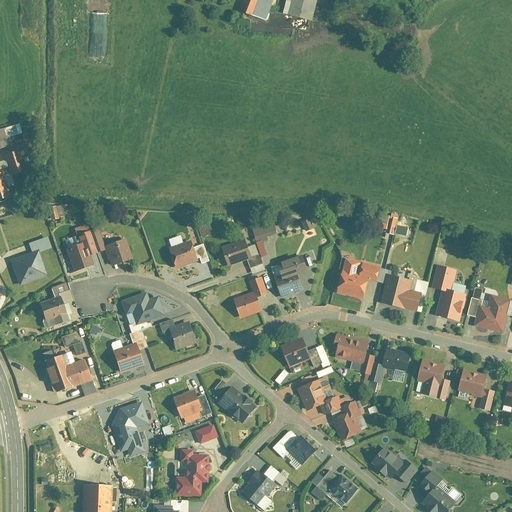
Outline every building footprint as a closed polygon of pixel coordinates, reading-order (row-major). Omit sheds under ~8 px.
[(242,0),(237,16),(263,25),(272,0),(242,0)] [(288,0),(284,16),(308,22),(313,0),(288,0)] [(2,156),(8,179),(22,176),(16,153),(2,156)] [(60,204),(44,207),(48,222),(63,218),(60,204)] [(188,212),(180,216),(186,228),(194,224),(188,212)] [(235,220),(239,232),(247,229),(243,217),(235,220)] [(269,220),(273,229),(280,227),(276,217),(269,220)] [(299,222),(302,232),(309,230),(306,219),(299,222)] [(196,225),(201,239),(212,235),(207,221),(196,225)] [(92,254),(103,250),(108,265),(126,259),(119,240),(103,246),(97,227),(85,231),(92,254)] [(86,267),(83,257),(92,254),(85,231),(73,235),(77,245),(62,250),(70,273),(86,267)] [(254,233),(256,244),(267,242),(265,231),(254,233)] [(396,233),(394,240),(404,243),(406,236),(396,233)] [(28,244),(31,255),(38,252),(50,248),(47,238),(28,244)] [(220,250),(225,267),(248,260),(243,244),(220,250)] [(167,252),(172,268),(196,261),(191,245),(167,252)] [(199,265),(207,263),(202,246),(193,248),(199,265)] [(31,255),(10,261),(18,286),(46,277),(38,252),(31,255)] [(298,258),(276,265),(281,279),(302,272),(298,258)] [(245,263),(248,271),(260,267),(258,259),(245,263)] [(341,261),(338,274),(336,274),(332,294),(358,299),(362,279),(351,277),(353,264),(341,261)] [(376,270),(359,266),(357,276),(374,280),(376,270)] [(440,293),(433,318),(456,324),(463,296),(447,292),(452,273),(434,268),(429,291),(440,293)] [(274,284),(279,299),(303,291),(298,276),(274,284)] [(399,311),(400,310),(412,313),(417,295),(404,292),(407,282),(384,276),(376,305),(399,311)] [(425,284),(411,281),(409,291),(423,294),(425,284)] [(48,289),(50,297),(67,292),(65,284),(48,289)] [(472,287),(469,297),(477,299),(480,289),(472,287)] [(231,298),(238,319),(258,313),(251,292),(231,298)] [(129,326),(162,315),(157,299),(147,302),(145,296),(123,303),(127,313),(125,314),(129,326)] [(511,314),(511,306),(506,305),(507,303),(488,298),(485,310),(475,308),(470,328),(499,335),(503,318),(511,320),(511,314)] [(468,299),(464,317),(472,319),(476,301),(468,299)] [(43,322),(45,329),(64,324),(62,317),(64,316),(60,300),(35,307),(40,323),(43,322)] [(169,318),(154,324),(159,335),(173,329),(169,318)] [(166,333),(172,351),(195,343),(189,325),(166,333)] [(89,328),(86,334),(93,337),(96,330),(89,328)] [(117,340),(109,343),(112,353),(110,354),(117,374),(140,366),(135,352),(145,349),(139,330),(125,335),(130,347),(121,350),(117,340)] [(71,333),(59,337),(63,348),(75,343),(71,333)] [(335,350),(333,358),(361,366),(366,346),(341,340),(341,338),(332,335),(328,348),(335,350)] [(285,365),(287,369),(307,361),(299,341),(279,349),(285,365)] [(70,346),(75,357),(82,354),(77,342),(70,346)] [(314,370),(327,365),(321,349),(308,353),(314,370)] [(378,370),(392,374),(389,382),(399,385),(402,376),(403,377),(408,357),(384,350),(378,370)] [(68,389),(68,388),(88,381),(82,361),(62,367),(58,354),(38,361),(49,395),(68,389)] [(361,376),(368,378),(373,359),(366,357),(361,376)] [(418,363),(413,383),(436,388),(440,369),(418,363)] [(347,365),(345,372),(356,374),(358,367),(347,365)] [(312,372),(314,378),(330,372),(328,366),(312,372)] [(272,380),(277,384),(286,373),(281,369),(272,380)] [(457,372),(452,393),(478,399),(483,378),(457,372)] [(78,386),(81,398),(91,395),(88,383),(78,386)] [(294,390),(302,412),(317,407),(320,415),(331,411),(326,399),(321,401),(314,383),(294,390)] [(435,401),(444,403),(449,386),(439,383),(435,401)] [(511,385),(506,384),(499,409),(511,412),(511,385)] [(366,394),(373,395),(375,386),(367,385),(366,394)] [(228,390),(216,404),(241,423),(252,409),(228,390)] [(171,401),(178,421),(199,413),(192,393),(171,401)] [(478,412),(489,414),(493,395),(482,393),(478,412)] [(212,415),(206,398),(197,401),(203,418),(212,415)] [(154,423),(147,401),(125,408),(116,425),(125,452),(132,450),(134,457),(149,452),(141,427),(154,423)] [(331,427),(338,443),(351,438),(345,423),(352,420),(346,406),(335,410),(337,415),(328,419),(331,427)] [(111,436),(104,417),(74,427),(81,446),(111,436)] [(193,433),(198,447),(215,441),(210,427),(193,433)] [(286,433),(270,448),(277,455),(293,440),(286,433)] [(295,440),(281,455),(297,470),(311,455),(295,440)] [(380,451),(368,467),(389,483),(401,466),(380,451)] [(197,498),(197,486),(204,486),(203,459),(191,459),(191,452),(178,453),(178,464),(183,464),(184,480),(172,480),(172,498),(197,498)] [(258,458),(251,467),(275,486),(282,477),(258,458)] [(394,480),(404,488),(415,474),(405,466),(394,480)] [(326,473),(308,494),(317,502),(335,481),(326,473)] [(450,503),(434,491),(439,483),(425,473),(414,487),(425,495),(418,504),(428,511),(446,511),(452,504),(450,503)] [(258,474),(237,497),(253,510),(273,487),(258,474)] [(340,479),(324,496),(338,509),(354,492),(340,479)] [(118,511),(119,502),(109,502),(109,488),(77,488),(77,511),(118,511)] [(155,511),(173,511),(174,511),(185,511),(186,501),(170,500),(169,504),(156,504),(155,511)]
